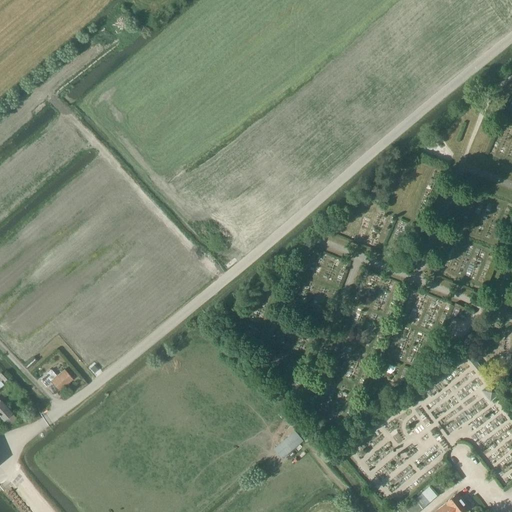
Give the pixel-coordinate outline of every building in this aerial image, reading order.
[(486,379),(490,376),(474,357),(470,360),(486,379)] [(53,371),(41,381),(48,388),(53,384),(59,390),(73,379),(65,370),(57,376),(53,371)] [(491,400),(501,391),(492,382),(483,390),(491,400)] [(10,424),(16,419),(16,418),(12,413),(0,400),(0,399),(0,413),(5,419),(10,424)] [(290,424),(296,418),(286,406),(279,412),(290,424)] [(275,448),(283,457),(303,440),(295,431),(275,448)] [(433,511),(462,511),(470,507),(458,492),(446,502),(433,511)]
